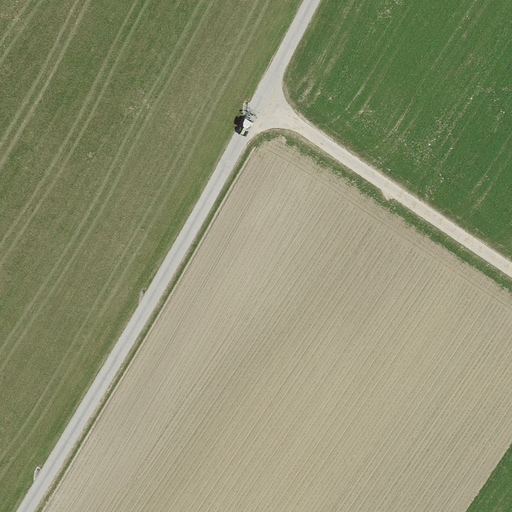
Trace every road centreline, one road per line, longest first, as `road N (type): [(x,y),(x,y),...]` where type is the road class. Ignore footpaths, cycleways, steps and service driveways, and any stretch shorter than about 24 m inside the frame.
road 1 (unclassified): [(24,511),(311,0)]
road 2 (track): [(261,101),(511,271)]
